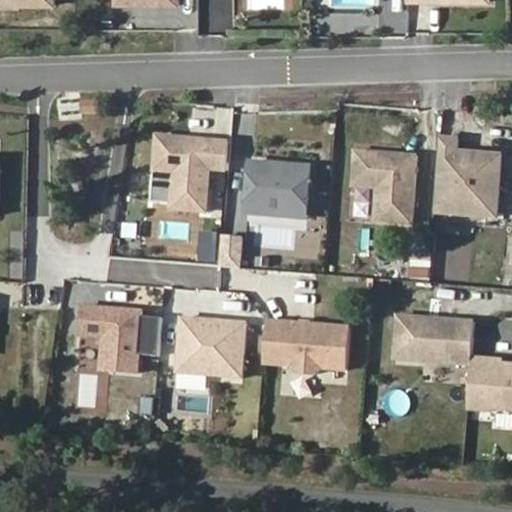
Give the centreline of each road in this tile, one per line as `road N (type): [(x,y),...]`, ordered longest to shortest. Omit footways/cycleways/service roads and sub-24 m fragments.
road 1 (unclassified): [(0,476),(431,511)]
road 2 (residential): [(38,78),(38,235),(49,250),(71,256),(96,252),(106,239),(132,74)]
road 3 (residential): [(511,64),(132,74)]
